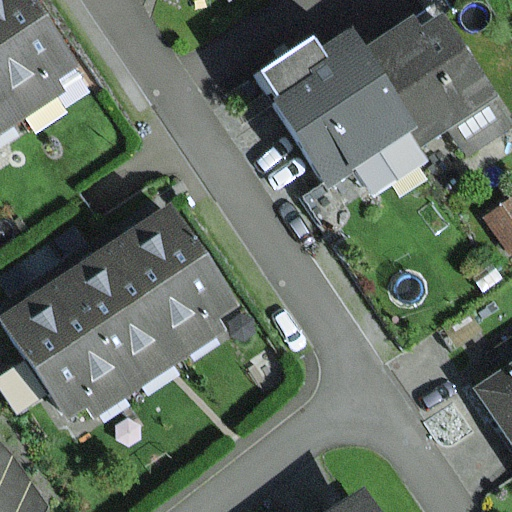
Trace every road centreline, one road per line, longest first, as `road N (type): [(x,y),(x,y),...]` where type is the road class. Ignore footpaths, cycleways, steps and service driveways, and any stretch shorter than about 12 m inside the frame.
road 1 (residential): [(361,397),(99,0)]
road 2 (residential): [(211,511),(361,397)]
road 3 (residential): [(439,511),(361,397)]
